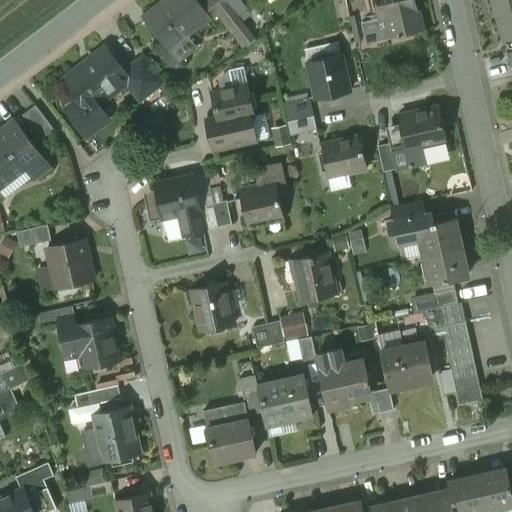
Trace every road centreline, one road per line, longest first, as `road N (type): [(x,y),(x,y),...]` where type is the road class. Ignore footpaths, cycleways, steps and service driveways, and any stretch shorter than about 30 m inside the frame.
road 1 (residential): [(511,431),(227,492),(194,487),(172,460),(135,279)]
road 2 (residential): [(511,275),(450,0)]
road 3 (tertiary): [(100,0),(0,77)]
